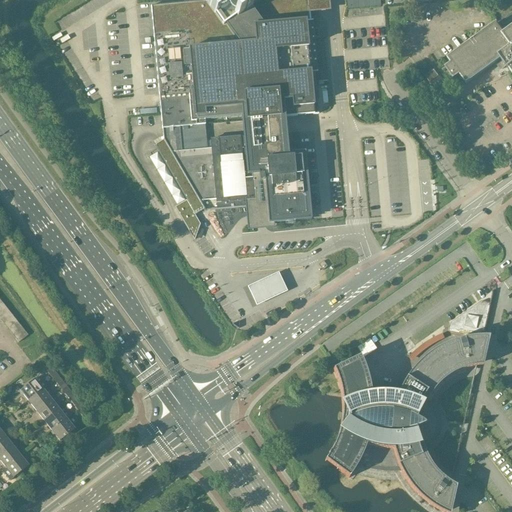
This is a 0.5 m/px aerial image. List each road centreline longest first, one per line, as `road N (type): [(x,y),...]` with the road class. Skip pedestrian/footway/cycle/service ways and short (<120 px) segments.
road 1 (secondary): [(0,168),(177,411)]
road 2 (secondary): [(141,320),(0,127)]
road 3 (tertiary): [(207,414),(386,271)]
road 4 (tertiary): [(386,271),(235,371)]
road 5 (tertiary): [(177,411),(45,511)]
road 6 (unclassified): [(480,204),(390,76)]
road 7 (tertiary): [(77,511),(188,428)]
